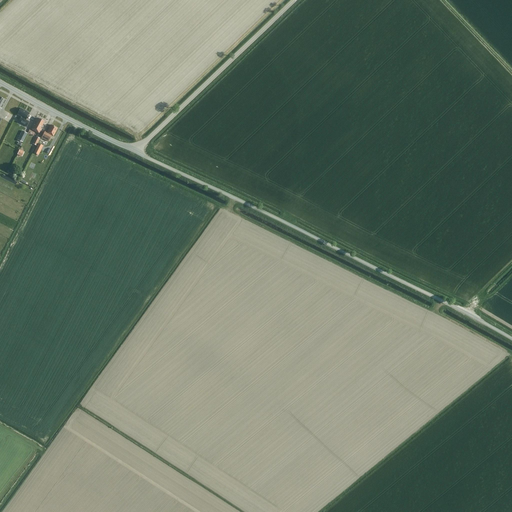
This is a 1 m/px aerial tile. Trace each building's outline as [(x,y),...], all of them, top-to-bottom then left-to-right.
[(21,108),(17,114),(21,117),(18,122),(26,127),(29,122),(26,120),(29,113),(21,108)] [(41,129),(42,126),(45,121),(39,118),(35,125),(34,125),(32,129),(39,133),(41,129)] [(48,142),(52,136),(53,136),(58,128),(52,125),(47,133),(45,132),(41,138),(48,142)] [(18,139),(23,142),(27,133),(22,131),(18,139)] [(39,155),(43,146),(38,144),(34,153),(39,155)]
